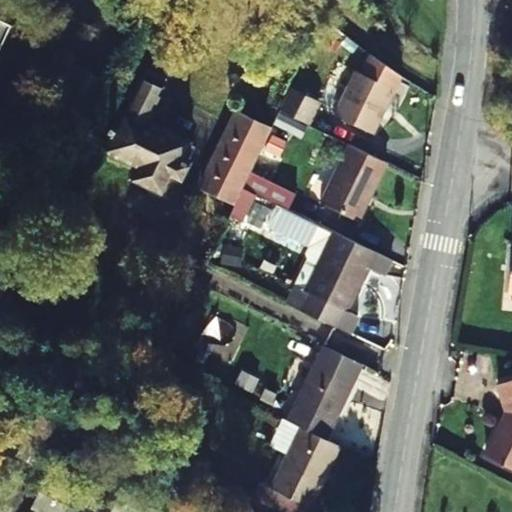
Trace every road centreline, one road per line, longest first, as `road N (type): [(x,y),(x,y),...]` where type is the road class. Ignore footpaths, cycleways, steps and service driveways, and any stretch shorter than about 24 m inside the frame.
road 1 (tertiary): [(475,0),(459,143),(395,511)]
road 2 (unknown): [(416,379),(148,237)]
